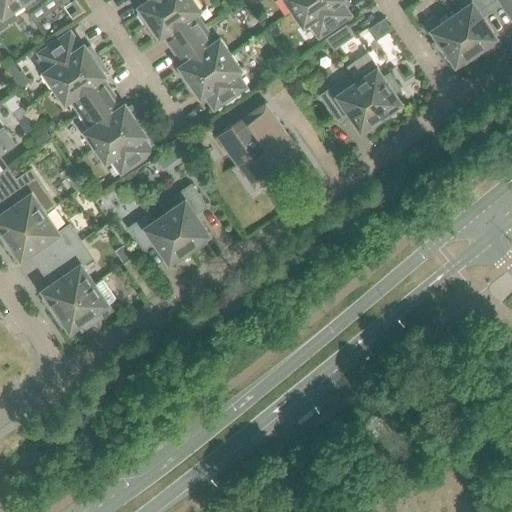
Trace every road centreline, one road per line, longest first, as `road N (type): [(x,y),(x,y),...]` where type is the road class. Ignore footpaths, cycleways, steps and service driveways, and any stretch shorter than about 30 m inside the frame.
road 1 (secondary): [(482,211),(95,511)]
road 2 (residential): [(62,374),(453,101)]
road 3 (secondary): [(150,511),(491,238)]
road 4 (residential): [(174,122),(91,0)]
road 5 (residential): [(453,101),(384,0)]
